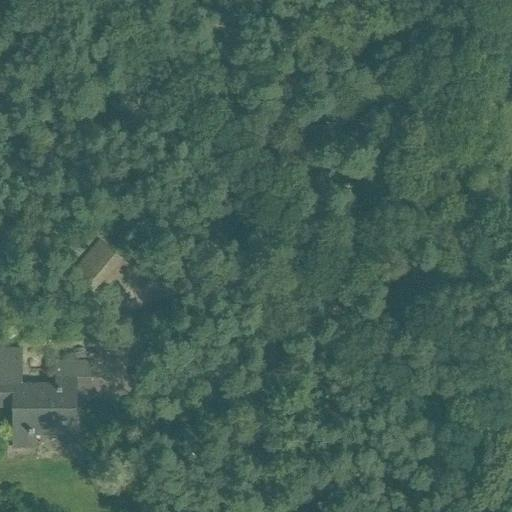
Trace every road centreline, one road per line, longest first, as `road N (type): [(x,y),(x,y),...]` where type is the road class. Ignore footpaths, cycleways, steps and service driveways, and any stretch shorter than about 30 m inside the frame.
road 1 (track): [(478,511),(257,204),(88,0)]
road 2 (track): [(433,0),(348,147),(257,204)]
